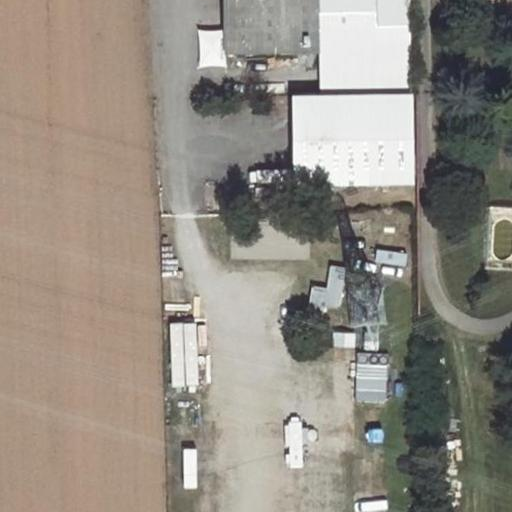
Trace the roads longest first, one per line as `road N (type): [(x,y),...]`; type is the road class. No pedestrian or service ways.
road 1 (unknown): [(511,318),(457,318),(437,302),(426,0)]
road 2 (unknown): [(180,214),(217,292),(244,384),(245,511)]
